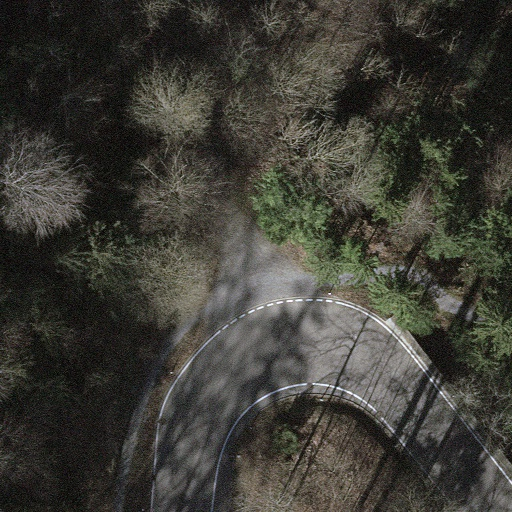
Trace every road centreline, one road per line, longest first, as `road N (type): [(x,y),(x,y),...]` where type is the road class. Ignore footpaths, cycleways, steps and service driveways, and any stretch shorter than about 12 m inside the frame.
road 1 (tertiary): [(182,511),(188,454),(217,388),(252,359),(306,344),(339,348),(386,376),(496,511)]
road 2 (track): [(170,0),(224,199),(277,350)]
